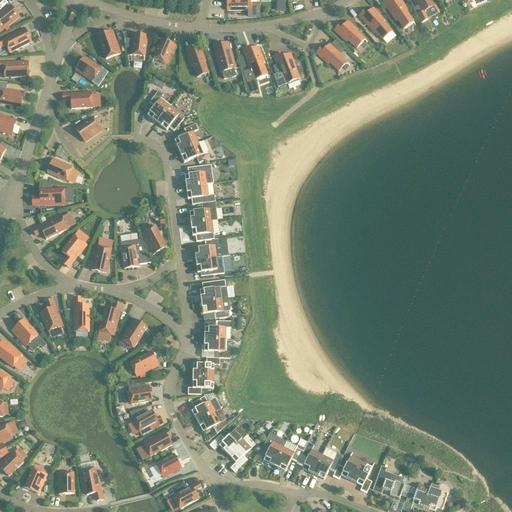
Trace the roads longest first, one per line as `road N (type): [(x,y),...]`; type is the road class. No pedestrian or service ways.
road 1 (residential): [(185,339),(167,399),(205,471)]
road 2 (residential): [(134,138),(165,160),(178,259)]
road 3 (residential): [(200,28),(81,0)]
